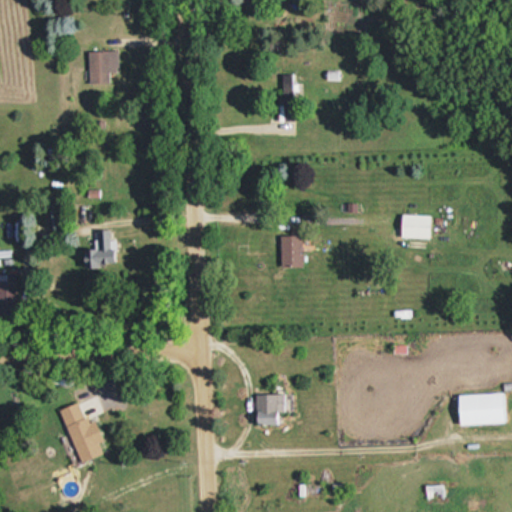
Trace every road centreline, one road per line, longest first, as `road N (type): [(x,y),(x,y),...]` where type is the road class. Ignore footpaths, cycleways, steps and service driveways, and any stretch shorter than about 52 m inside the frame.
road 1 (residential): [(209,511),(185,0)]
road 2 (residential): [(0,351),(201,346)]
